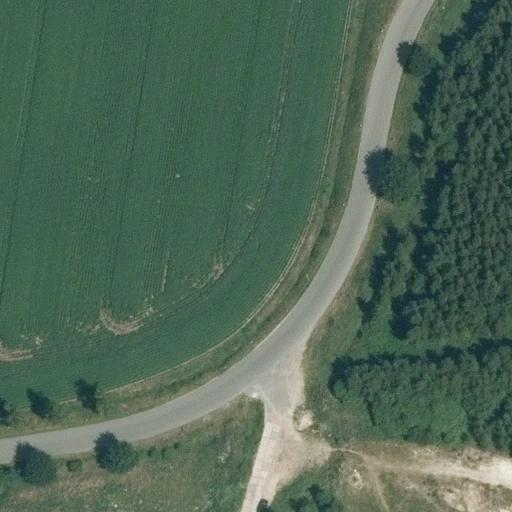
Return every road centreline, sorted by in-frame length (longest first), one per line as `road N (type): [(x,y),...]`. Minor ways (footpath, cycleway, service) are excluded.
road 1 (unclassified): [(418,0),(406,14),(347,218),(258,372),(157,419),(0,451)]
road 2 (track): [(511,474),(371,462),(302,438),(258,372)]
